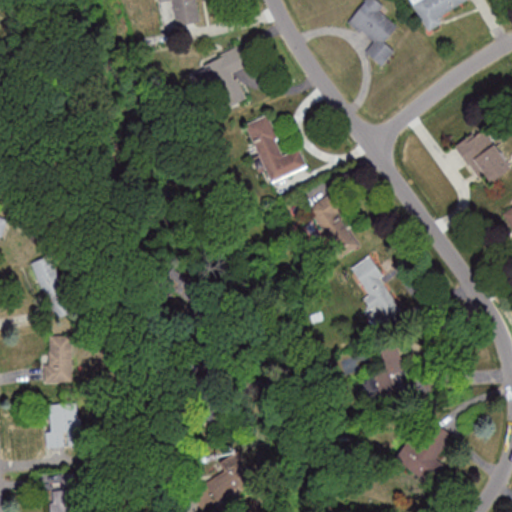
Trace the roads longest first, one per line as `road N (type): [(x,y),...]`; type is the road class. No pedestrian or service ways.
road 1 (residential): [(480,511),(511,456),(509,354),(488,307),(272,0)]
road 2 (residential): [(154,308),(175,511)]
road 3 (residential): [(371,146),(511,41)]
